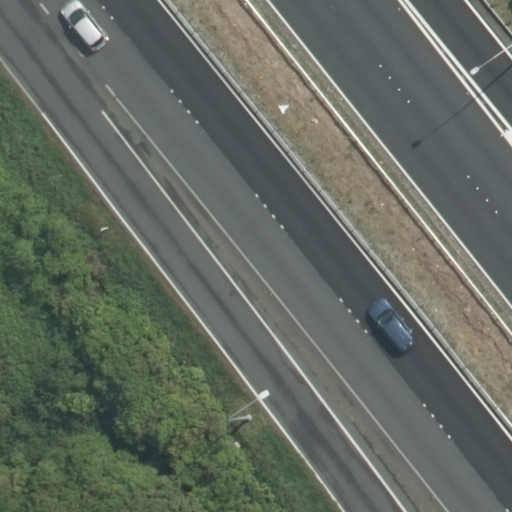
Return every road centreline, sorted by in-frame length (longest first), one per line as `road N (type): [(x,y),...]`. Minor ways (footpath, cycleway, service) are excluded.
road 1 (motorway): [(507,511),(96,0)]
road 2 (motorway): [(353,511),(0,21)]
road 3 (motorway): [(327,0),(511,233)]
road 4 (motorway): [(339,0),(511,190)]
